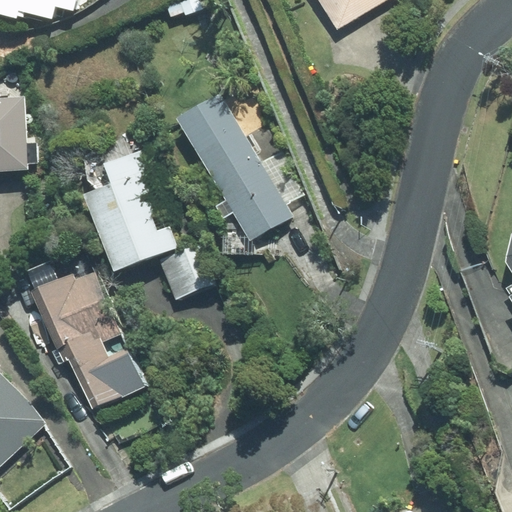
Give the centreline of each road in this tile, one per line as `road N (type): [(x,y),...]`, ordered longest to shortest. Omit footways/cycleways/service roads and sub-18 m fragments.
road 1 (residential): [(511,7),(472,40),(445,91),(402,275),(371,357),(321,413),(255,460),(157,511)]
road 2 (unknown): [(511,429),(451,270),(415,220)]
road 3 (unknown): [(371,357),(444,511)]
